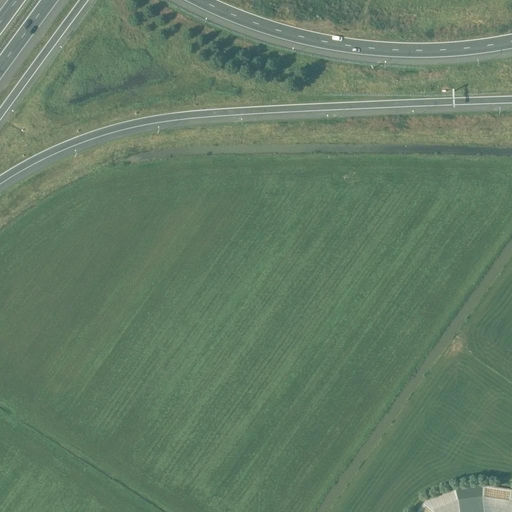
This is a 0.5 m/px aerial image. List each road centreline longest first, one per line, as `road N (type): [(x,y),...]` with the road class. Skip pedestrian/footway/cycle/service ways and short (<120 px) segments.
road 1 (motorway): [(0,180),(78,140),(182,115),(511,99)]
road 2 (motorway): [(199,0),(321,42),(430,51),(511,42)]
road 3 (motorway): [(0,115),(86,0)]
